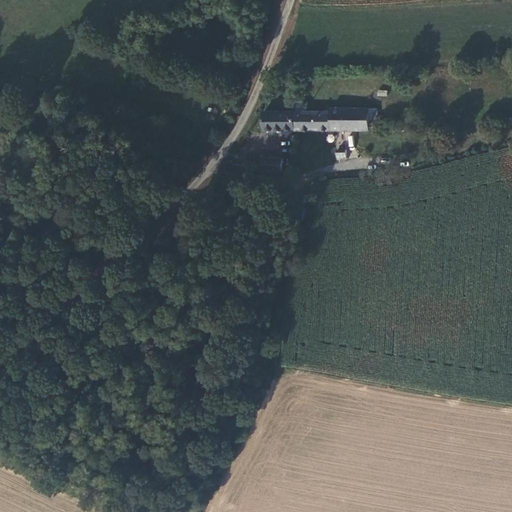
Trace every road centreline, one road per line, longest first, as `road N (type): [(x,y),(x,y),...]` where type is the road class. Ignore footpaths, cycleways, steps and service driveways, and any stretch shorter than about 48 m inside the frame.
road 1 (unclassified): [(0,376),(127,247),(194,192),(253,96),(285,0)]
road 2 (unknown): [(211,167),(268,186),(328,192)]
